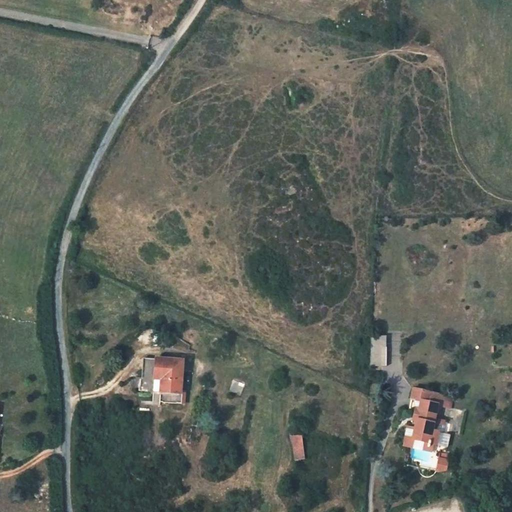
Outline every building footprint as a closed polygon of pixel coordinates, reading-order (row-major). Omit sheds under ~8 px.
[(387,337),(370,337),(371,366),(386,366),(387,337)] [(182,360),(143,358),(142,377),(136,377),(135,390),(180,393),(182,360)] [(228,391),(241,395),(245,383),(232,379),(228,391)] [(419,401),(413,427),(406,426),(402,446),(433,452),(434,445),(437,446),(441,432),(443,433),(446,420),(437,417),(440,405),(451,407),(454,396),(413,389),(411,399),(419,401)] [(300,437),(292,438),(295,458),(303,458),(300,437)] [(437,471),(447,471),(447,457),(437,457),(437,471)]
